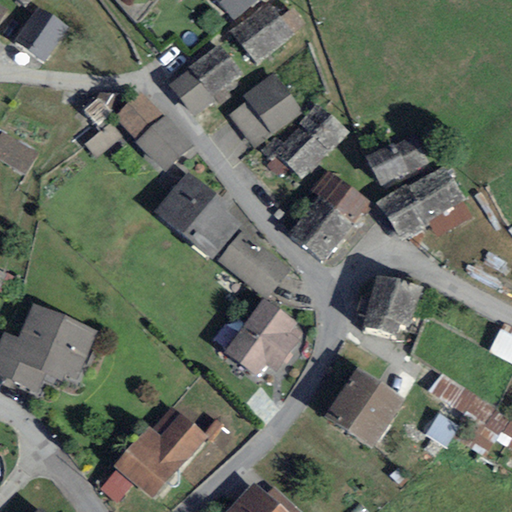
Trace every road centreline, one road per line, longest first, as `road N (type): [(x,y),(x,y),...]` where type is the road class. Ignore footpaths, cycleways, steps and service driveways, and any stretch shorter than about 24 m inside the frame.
road 1 (residential): [(0,77),(144,86),(163,97),(327,287)]
road 2 (residential): [(189,511),(282,425),(320,370),(334,322),(327,287)]
road 3 (residential): [(327,287),(384,244),(511,311)]
road 4 (residential): [(0,407),(48,448),(92,511)]
